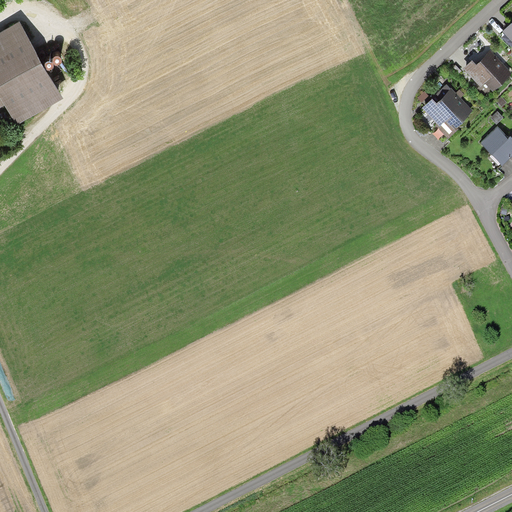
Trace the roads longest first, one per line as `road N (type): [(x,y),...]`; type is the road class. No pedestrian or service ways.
road 1 (unclassified): [(198,511),(511,349)]
road 2 (unclassified): [(498,0),(417,75),(404,100),(404,128),(416,146),(481,203)]
